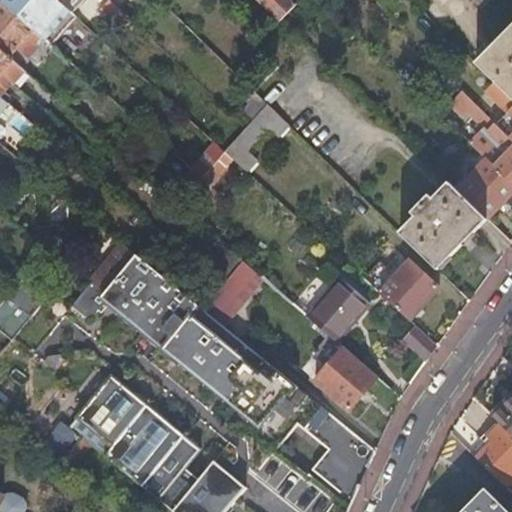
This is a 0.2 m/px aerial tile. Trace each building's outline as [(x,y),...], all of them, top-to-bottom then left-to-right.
[(43,37),(50,44),(75,16),(59,1),(57,0),(0,0),(3,2),(43,37)] [(291,0),(255,0),(278,22),(296,4),(291,0)] [(472,0),(481,8),(489,0),(472,0)] [(18,65),(43,37),(3,2),(0,5),(0,49),(13,60),(18,65)] [(493,81),(511,100),(511,25),(475,63),(493,81)] [(0,72),(1,74),(13,60),(0,49),(0,72)] [(485,89),(506,111),(511,105),(511,100),(493,81),(485,89)] [(462,108),(482,128),(494,124),(469,100),(462,108)] [(267,128),(277,137),(287,125),(266,104),(255,116),(267,128)] [(247,151),(267,128),(255,116),(250,122),(245,128),(235,140),(247,151)] [(511,141),(508,137),(503,133),(481,155),(486,160),(511,185),(511,141)] [(224,152),(232,160),(246,172),(257,160),(247,151),(235,140),(224,152)] [(200,179),(208,185),(232,160),(224,152),(200,179)] [(456,190),(486,220),(511,193),(511,185),(486,160),(456,190)] [(164,174),(172,180),(177,175),(169,168),(164,174)] [(436,271),(486,220),(456,190),(449,183),(432,199),(428,195),(412,213),(416,217),(399,234),(436,271)] [(112,257),(127,268),(137,256),(123,244),(112,257)] [(389,250),(396,256),(399,259),(402,256),(392,247),(389,250)] [(137,256),(127,268),(106,292),(92,281),(71,305),(89,320),(105,300),(259,427),(294,385),(137,256)] [(385,268),(379,262),(363,280),(408,321),(438,288),(409,261),(408,262),(402,256),(399,259),(396,256),(385,268)] [(112,257),(92,281),(106,292),(127,268),(112,257)] [(227,323),(267,280),(244,259),(204,303),(227,323)] [(15,263),(0,282),(9,289),(24,270),(15,263)] [(5,296),(29,316),(51,289),(26,269),(5,296)] [(307,316),(335,341),(369,302),(341,278),(307,316)] [(0,301),(0,317),(17,331),(29,316),(5,296),(0,301)] [(402,338),(426,360),(436,346),(414,326),(402,338)] [(300,367),(312,378),(340,350),(328,338),(300,367)] [(313,380),(348,410),(377,377),(343,347),(313,380)] [(173,511),(223,511),(244,486),(214,461),(189,491),(184,488),(178,495),(183,499),(176,507),(172,503),(175,500),(164,491),(199,449),(89,357),(67,383),(68,384),(38,420),(23,407),(10,423),(59,464),(69,451),(81,436),(90,443),(173,511)] [(511,397),(501,408),(511,419),(511,397)] [(321,417),(313,433),(296,424),(283,448),(341,479),(362,439),(321,417)] [(511,436),(499,424),(474,449),(478,454),(474,458),(505,488),(511,480),(511,436)] [(69,451),(78,458),(90,443),(81,436),(69,451)] [(503,511),(484,492),(464,511),(503,511)] [(0,496),(0,511),(22,511),(25,507),(24,503),(22,498),(13,493),(8,494),(2,498),(0,496)]
